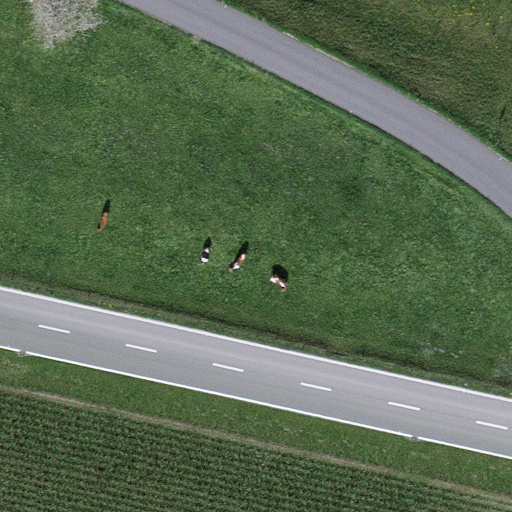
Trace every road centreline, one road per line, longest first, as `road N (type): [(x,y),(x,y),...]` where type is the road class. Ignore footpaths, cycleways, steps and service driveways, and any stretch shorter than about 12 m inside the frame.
road 1 (secondary): [(511,429),(0,318)]
road 2 (unclassified): [(160,0),(440,142),(511,190)]
